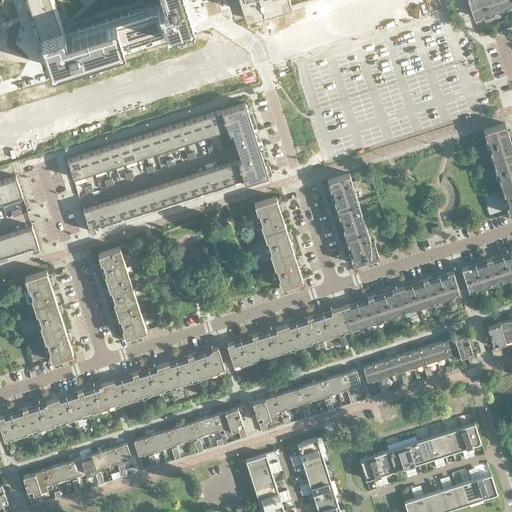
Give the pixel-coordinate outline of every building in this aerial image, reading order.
[(27,0),(38,34),(60,27),(59,27),(50,0),(27,0)] [(162,0),(163,4),(157,6),(164,29),(192,20),(185,0),(162,0)] [(501,7),(498,0),(467,0),(473,16),(482,13),(481,12),(492,8),(493,10),(501,7)] [(60,27),(38,34),(49,66),(164,29),(157,6),(62,36),(60,27)] [(245,101),(222,109),(228,128),(227,128),(233,145),(236,144),(238,151),(235,152),(236,156),(237,159),(239,165),(239,164),(245,181),(268,174),(264,163),(263,158),(258,142),(255,133),(250,117),(248,112),(245,101)] [(228,128),(222,109),(211,112),(217,131),(227,128),(228,128)] [(217,131),(211,112),(201,115),(207,134),(217,131)] [(207,134),(201,115),(191,119),(197,138),(207,134)] [(197,138),(191,119),(180,122),(186,141),(197,138)] [(186,141),(180,122),(170,125),(176,144),(186,141)] [(511,144),(510,139),(509,137),(511,136),(511,135),(510,130),(507,131),(505,122),(483,129),(486,138),(487,138),(491,149),(489,149),(495,166),(496,165),(500,176),(498,177),(501,185),(511,181),(511,144)] [(176,144),(170,125),(160,129),(166,147),(176,144)] [(166,147),(160,129),(150,132),(156,151),(166,147)] [(156,151),(150,132),(139,135),(145,154),(156,151)] [(145,154),(139,135),(129,139),(135,157),(145,154)] [(135,157),(129,139),(119,142),(125,161),(135,157)] [(125,161),(119,142),(108,145),(114,164),(125,161)] [(114,164),(108,145),(98,148),(104,167),(114,164)] [(104,167),(98,148),(88,152),(94,170),(104,167)] [(94,170),(88,152),(78,155),(84,174),(94,170)] [(84,174),(78,155),(67,158),(73,177),(84,174)] [(239,164),(239,165),(237,159),(227,162),(229,168),(234,184),(245,181),(239,164)] [(234,184),(229,168),(227,162),(217,165),(219,171),(224,188),(234,184)] [(224,188),(219,171),(217,165),(207,169),(209,174),(214,191),(223,188),(224,188)] [(214,191),(209,174),(207,169),(196,172),(198,178),(204,194),(212,192),(214,191)] [(204,194),(198,178),(196,172),(186,175),(188,181),(193,198),(202,195),(204,194)] [(358,201),(349,172),(327,179),(332,194),(333,193),(335,199),(333,199),(336,208),(358,201)] [(12,202),(23,199),(22,194),(21,191),(19,183),(18,183),(16,175),(5,179),(12,202)] [(193,198),(188,181),(186,175),(176,178),(178,184),(183,201),(193,198)] [(183,201),(178,184),(176,178),(166,182),(167,188),(173,204),(183,201)] [(0,198),(2,205),(12,202),(5,179),(0,180),(0,198)] [(511,212),(511,181),(501,185),(503,193),(505,193),(508,204),(506,205),(509,213),(511,212)] [(173,204),(167,188),(166,182),(155,185),(157,191),(163,208),(173,204)] [(163,208),(157,191),(155,185),(145,188),(147,194),(152,211),(163,208)] [(152,211),(147,194),(145,188),(135,192),(137,197),(142,214),(152,211)] [(142,214),(137,197),(135,192),(124,195),(126,201),(132,217),(142,214)] [(132,217),(126,201),(124,195),(114,198),(116,204),(121,221),(132,217)] [(285,224),(281,212),(280,211),(283,210),(281,203),(278,204),(276,196),(254,203),(257,212),(258,211),(261,222),(260,222),(263,231),(285,224)] [(121,221),(116,204),(114,198),(104,201),(106,207),(111,224),(121,221)] [(111,224),(106,207),(104,201),(94,205),(96,211),(101,227),(111,224)] [(367,229),(361,209),(358,201),(336,208),(340,221),(342,221),(344,226),(342,226),(345,236),(367,229)] [(101,227),(96,211),(94,205),(83,208),(85,216),(87,224),(88,224),(90,231),(101,227)] [(293,251),(289,238),(292,237),(290,231),(287,231),(285,224),(263,231),(265,240),(267,239),(270,249),(269,250),(271,258),(293,251)] [(21,228),(23,234),(28,251),(30,250),(34,249),(39,247),(37,240),(34,233),(32,225),(21,228)] [(440,231),(438,225),(431,227),(433,233),(440,231)] [(11,232),(12,237),(18,254),(19,254),(23,252),(28,251),(23,234),(21,228),(11,232)] [(379,255),(374,240),(371,241),(367,229),(345,236),(349,249),(351,248),(353,254),(350,254),(353,263),(379,255)] [(0,235),(2,241),(8,257),(9,257),(13,256),(18,254),(12,237),(11,232),(0,235)] [(128,274),(122,255),(119,246),(98,253),(102,268),(104,267),(105,272),(104,272),(106,281),(128,274)] [(302,279),(298,266),(301,265),(299,258),(296,259),(293,251),(271,258),(274,267),(276,267),(279,277),(278,277),(280,286),(302,279)] [(511,251),(510,252),(510,255),(492,261),(491,257),(485,259),(486,262),(468,268),(468,265),(461,267),(467,289),(473,287),(473,288),(490,283),(490,281),(501,278),(501,279),(511,275),(511,251)] [(55,298),(52,286),(51,284),(54,283),(52,277),(49,278),(46,270),(24,277),(27,286),(29,285),(32,295),(30,296),(33,305),(55,298)] [(460,291),(454,273),(453,270),(446,272),(447,275),(429,281),(427,277),(425,278),(427,286),(432,300),(437,298),(438,300),(454,295),(454,293),(460,291)] [(137,302),(128,274),(106,281),(111,295),(113,295),(114,299),(113,300),(115,309),(137,302)] [(432,300),(427,286),(425,278),(422,279),(423,283),(405,289),(404,286),(397,288),(404,309),(410,307),(410,309),(427,303),(426,302),(432,300)] [(404,309),(397,288),(391,290),(392,293),(373,299),(372,295),(370,296),(377,318),(382,316),(383,318),(399,312),(399,311),(404,309)] [(377,318),(370,296),(367,297),(368,300),(350,306),(349,303),(339,306),(330,309),(331,312),(316,317),(315,313),(309,315),(316,337),(321,336),(322,337),(339,332),(338,330),(344,328),(344,330),(347,329),(349,328),(349,327),(350,326),(354,325),(355,326),(372,321),(371,320),(377,318)] [(64,325),(60,312),(63,311),(61,304),(58,305),(55,298),(33,305),(36,313),(38,313),(41,323),(39,324),(42,332),(64,325)] [(146,329),(137,302),(115,309),(120,323),(121,322),(123,327),(121,327),(124,336),(146,329)] [(316,337),(309,315),(303,317),(304,321),(289,326),(288,323),(282,325),(288,346),(294,344),(294,346),(311,340),(311,339),(316,337)] [(511,323),(510,318),(487,326),(489,331),(486,332),(488,339),(491,338),(493,345),(511,339),(511,323)] [(73,353),(68,339),(71,338),(70,332),(67,333),(64,325),(42,332),(45,341),(46,340),(50,351),(48,351),(51,360),(73,353)] [(288,346),(282,325),(275,327),(276,330),(261,335),(260,331),(254,333),(261,355),(266,353),(267,355),(284,349),(283,348),(288,346)] [(472,352),(470,345),(473,344),(471,337),(468,338),(466,332),(443,340),(448,355),(447,355),(449,359),(472,352)] [(261,355),(254,333),(248,335),(249,339),(234,343),(233,341),(226,343),(233,364),(239,362),(239,364),(256,358),(256,357),(261,355)] [(448,355),(443,340),(431,344),(436,359),(447,355),(448,355)] [(436,359),(431,344),(420,347),(425,362),(436,359)] [(224,367),(219,350),(218,346),(211,348),(212,351),(197,355),(196,352),(189,354),(197,376),(202,374),(202,375),(219,370),(219,368),(224,367)] [(425,362),(420,347),(408,351),(413,366),(425,362)] [(413,366),(408,351),(397,355),(402,370),(413,366)] [(197,376),(189,354),(183,356),(184,359),(169,364),(169,361),(162,363),(169,385),(174,383),(175,384),(192,379),(191,377),(197,376)] [(402,370),(397,355),(386,358),(390,373),(402,370)] [(390,373),(386,358),(374,362),(379,377),(390,373)] [(379,377),(374,362),(362,366),(367,381),(379,377)] [(169,385),(162,363),(156,365),(157,368),(142,373),(141,369),(134,371),(141,393),(147,392),(147,393),(164,388),(164,386),(169,385)] [(361,383),(356,368),(344,372),(349,387),(361,383)] [(141,393),(134,371),(128,373),(129,377),(113,382),(112,379),(110,380),(101,383),(102,386),(87,391),(86,387),(79,389),(86,411),(92,409),(92,411),(109,405),(109,404),(114,402),(115,402),(115,403),(117,403),(120,402),(137,397),(136,395),(141,393)] [(349,387),(344,372),(333,375),(338,390),(349,387)] [(338,390),(333,375),(321,379),(326,394),(338,390)] [(326,394),(321,379),(310,383),(315,397),(326,394)] [(315,397),(310,383),(298,386),(303,401),(315,397)] [(303,401),(298,386),(287,390),(292,405),(303,401)] [(86,411),(79,389),(73,391),(74,395),(59,399),(58,397),(52,399),(59,420),(64,418),(65,420),(82,414),(81,413),(86,411)] [(292,405),(287,390),(276,394),(280,408),(292,405)] [(282,413),(280,408),(276,394),(252,401),(255,412),(261,431),(267,429),(264,419),(282,413)] [(59,420),(52,399),(46,401),(47,404),(32,408),(31,405),(24,407),(31,429),(36,427),(37,429),(54,423),(54,422),(59,420)] [(247,436),(240,417),(237,406),(213,414),(218,428),(219,433),(237,427),(240,438),(247,436)] [(31,429),(24,407),(18,409),(19,412),(4,417),(3,414),(0,415),(0,426),(3,438),(9,436),(10,437),(27,432),(26,430),(31,429)] [(218,428),(213,414),(202,417),(206,432),(218,428)] [(206,432),(202,417),(190,421),(195,436),(206,432)] [(195,436),(190,421),(179,425),(184,440),(195,436)] [(481,441),(474,421),(459,426),(466,446),(481,441)] [(184,440),(179,425),(167,428),(172,443),(184,440)] [(466,446),(459,426),(445,431),(452,451),(466,446)] [(172,443),(167,428),(156,432),(161,447),(172,443)] [(452,451),(445,431),(431,435),(437,455),(452,451)] [(161,447),(156,432),(145,436),(149,451),(161,447)] [(437,455),(431,435),(417,440),(423,460),(437,455)] [(149,451),(145,436),(133,439),(138,454),(149,451)] [(321,451),(317,437),(317,436),(296,443),(301,458),(321,451)] [(423,460),(417,440),(402,444),(409,464),(423,460)] [(131,456),(126,442),(115,445),(120,460),(131,456)] [(409,464),(402,444),(388,449),(394,469),(409,464)] [(120,460),(115,445),(103,449),(108,464),(120,460)] [(108,464),(103,449),(92,453),(97,468),(108,464)] [(394,469),(388,449),(374,454),(380,474),(394,469)] [(326,466),(321,451),(301,458),(306,472),(326,466)] [(97,468),(92,453),(80,456),(85,471),(97,468)] [(270,467),(266,453),(245,459),(250,474),(270,467)] [(380,474),(374,454),(359,458),(365,478),(366,478),(380,474)] [(85,471),(80,456),(69,460),(74,475),(85,471)] [(74,475),(69,460),(58,464),(62,479),(74,475)] [(62,479),(58,464),(46,467),(51,482),(62,479)] [(330,480),(326,466),(306,472),(310,486),(330,480)] [(52,487),(51,482),(46,467),(22,475),(26,486),(32,505),(38,503),(35,492),(52,487)] [(275,482),(270,467),(250,474),(255,488),(275,482)] [(497,492),(491,472),(476,477),(482,497),(497,492)] [(482,497),(476,477),(461,482),(468,502),(482,497)] [(335,494),(330,480),(310,486),(315,500),(335,494)] [(9,511),(11,511),(5,492),(1,482),(0,482),(0,503),(2,503),(4,511),(9,511)] [(280,496),(275,482),(255,488),(259,502),(280,496)] [(468,502),(461,482),(447,486),(454,506),(468,502)] [(416,495),(423,493),(420,484),(414,486),(416,495)] [(454,506),(447,486),(433,491),(439,511),(454,506)] [(435,511),(439,511),(433,491),(419,495),(423,511),(435,511)] [(328,511),(340,508),(335,494),(315,500),(318,511),(328,511)] [(423,511),(419,495),(404,500),(407,511),(423,511)] [(278,511),(284,510),(280,496),(259,502),(262,511),(278,511)]
